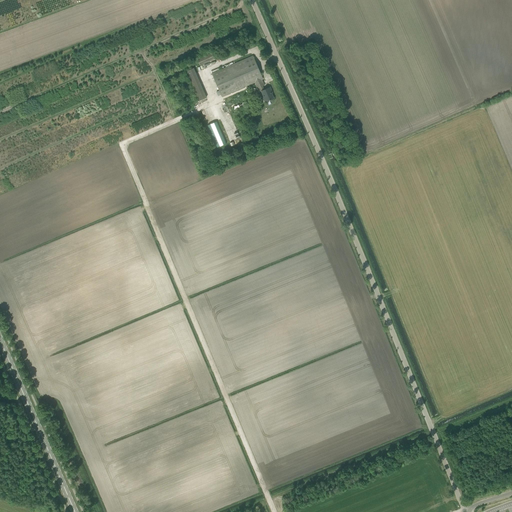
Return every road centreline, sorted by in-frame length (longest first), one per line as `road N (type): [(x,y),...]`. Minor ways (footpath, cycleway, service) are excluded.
road 1 (unclassified): [(464,511),(251,0)]
road 2 (track): [(272,511),(121,144),(213,102)]
road 3 (primary): [(76,511),(0,336)]
